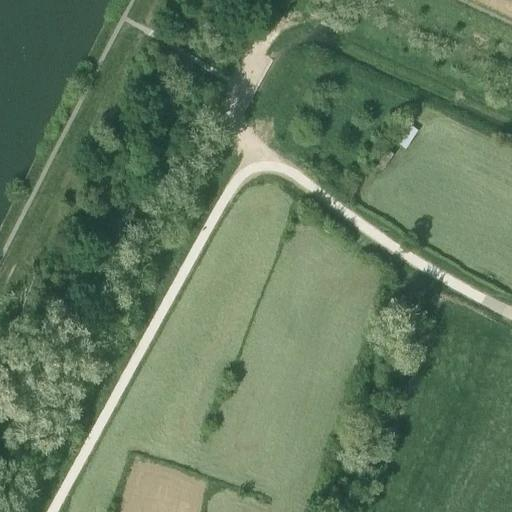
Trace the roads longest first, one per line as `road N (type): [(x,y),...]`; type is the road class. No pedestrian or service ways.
road 1 (unclassified): [(52,511),(241,176),(261,165),(275,163),(399,250),(511,315)]
road 2 (track): [(261,165),(245,146),(229,99),(282,22)]
